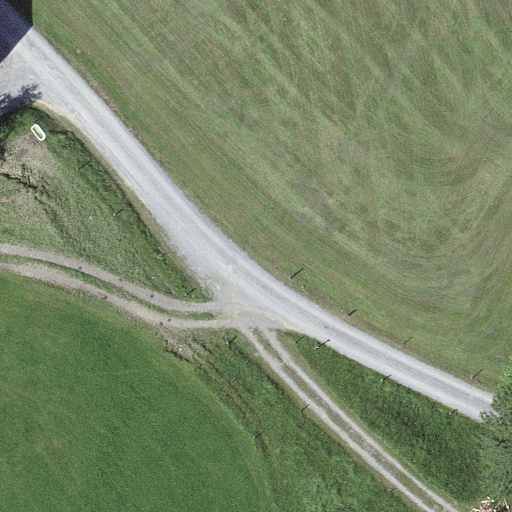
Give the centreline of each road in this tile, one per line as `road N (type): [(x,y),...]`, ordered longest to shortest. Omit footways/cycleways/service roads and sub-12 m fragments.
road 1 (track): [(511,420),(235,283),(0,36)]
road 2 (track): [(235,283),(272,349),(394,478),(438,511)]
